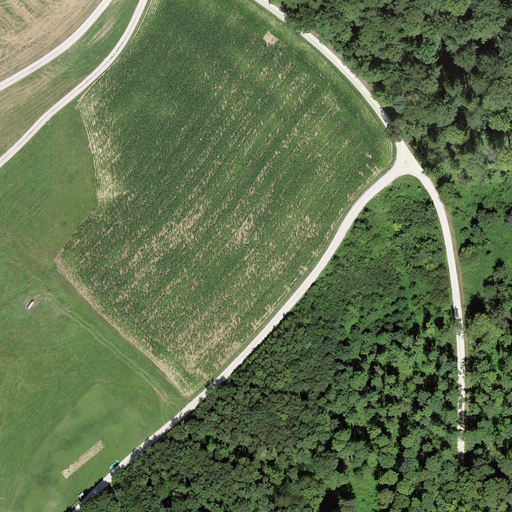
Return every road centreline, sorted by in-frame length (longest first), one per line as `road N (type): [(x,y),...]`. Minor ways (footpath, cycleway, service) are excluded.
road 1 (track): [(256,0),(336,63),(408,158),(368,190),(289,307),(74,511)]
road 2 (track): [(460,511),(452,273),(435,197),(408,158)]
road 3 (track): [(0,160),(118,48),(138,0)]
road 4 (track): [(103,0),(57,51),(0,85)]
